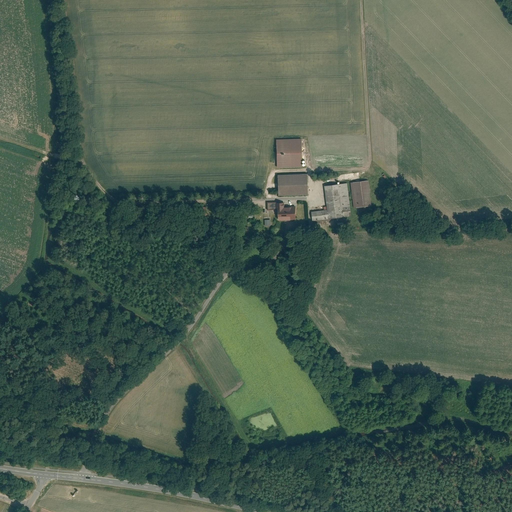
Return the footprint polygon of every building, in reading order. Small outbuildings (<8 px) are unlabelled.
[(301,139),(276,140),(277,168),(303,167),(301,139)] [(308,174),(277,175),(278,196),(308,195),(308,174)] [(369,181),(351,183),(354,208),(373,206),(369,181)] [(347,183),(325,186),(328,210),(311,213),(312,221),(351,216),(347,183)] [(285,202),(266,203),(266,212),(279,212),(279,219),(296,219),(295,207),(285,208),(285,202)]
